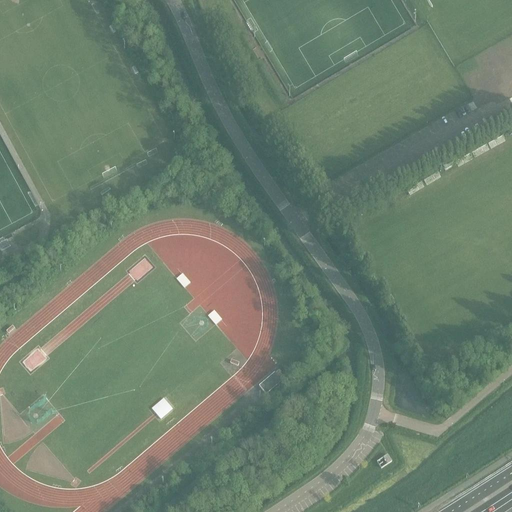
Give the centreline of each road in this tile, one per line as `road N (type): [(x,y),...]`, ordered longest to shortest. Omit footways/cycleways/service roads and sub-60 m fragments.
road 1 (unclassified): [(373,413),(377,357),(367,323),(229,123),(172,0)]
road 2 (unclassified): [(373,413),(437,432),(511,370)]
road 3 (unclassified): [(278,511),(347,462),(373,413)]
